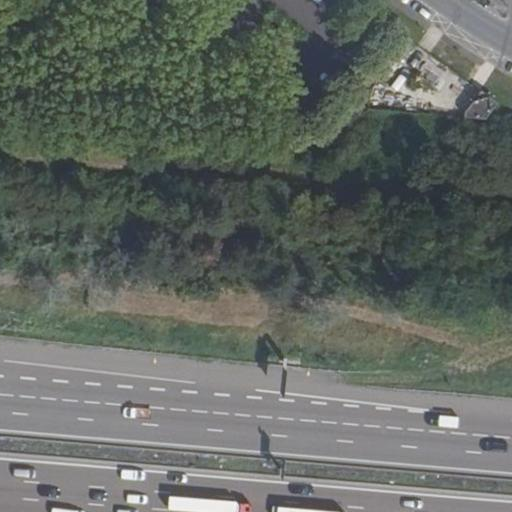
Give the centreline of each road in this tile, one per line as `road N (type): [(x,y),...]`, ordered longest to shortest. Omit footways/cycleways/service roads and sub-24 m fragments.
road 1 (motorway): [(511,448),(0,397)]
road 2 (motorway): [(104,501),(230,511)]
